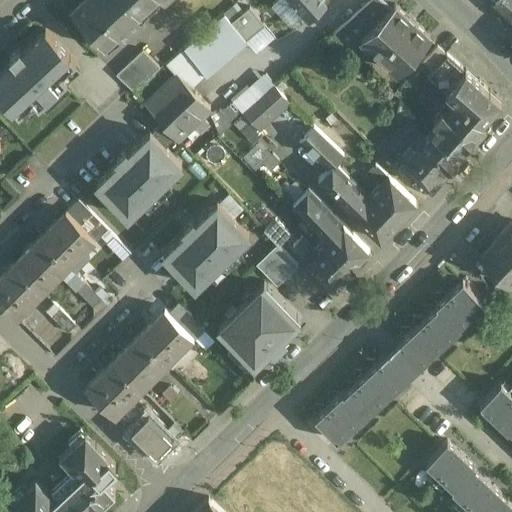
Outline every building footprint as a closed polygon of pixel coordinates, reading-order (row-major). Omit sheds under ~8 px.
[(82,0),(72,10),(107,48),(158,0),(82,0)] [(279,0),(237,0),(223,13),(246,40),(285,6),(279,0)] [(380,0),(370,0),(330,36),(348,52),(361,38),(360,37),(390,8),(380,0)] [(511,0),(493,0),(492,2),(498,8),(496,11),(502,16),(504,13),(511,20),(511,38),(511,39),(511,0)] [(430,35),(395,4),(390,8),(360,37),(361,38),(398,71),(430,35)] [(223,13),(184,47),(206,74),(246,40),(223,13)] [(15,101),(27,115),(79,68),(41,26),(0,62),(0,100),(7,108),(15,101)] [(143,49),(116,74),(133,90),(160,66),(143,49)] [(446,53),(427,75),(446,92),(465,70),(446,53)] [(298,74),(292,68),(274,84),(275,85),(278,88),(285,82),(288,84),(298,74)] [(501,100),(466,69),(465,70),(446,92),(457,102),(481,123),(482,122),(501,100)] [(176,73),(145,102),(178,137),(194,122),(201,130),(207,123),(200,116),(209,108),(176,73)] [(266,75),(235,101),(244,111),(274,84),(266,75)] [(278,88),(275,85),(244,111),(244,112),(258,126),(288,99),(278,88)] [(234,100),(221,111),(231,123),(233,122),(244,112),(244,111),(235,101),(234,100)] [(481,123),(457,102),(447,113),(442,109),(433,120),(438,124),(432,131),(459,153),(485,124),(482,122),(481,123)] [(359,132),(333,108),(320,122),(347,147),(350,144),(365,158),(375,148),(359,132)] [(258,126),(244,112),(233,122),(253,142),(263,132),(258,126)] [(224,227),(183,185),(188,180),(130,120),(125,125),(142,143),(97,187),(87,197),(106,216),(118,205),(122,209),(119,211),(123,215),(125,213),(197,286),(240,244),(224,227)] [(125,125),(80,168),(97,187),(142,143),(125,125)] [(368,195),(334,163),(342,154),(314,126),(300,140),(328,168),(319,178),(353,211),(368,195)] [(382,141),(375,134),(374,135),(365,126),(359,132),(375,148),(382,141)] [(432,131),(424,140),(417,133),(413,138),(401,127),(390,140),(402,150),(397,155),(432,185),(449,165),(453,165),(458,160),(457,156),(459,153),(432,131)] [(269,167),(279,155),(259,139),(249,150),(269,167)] [(308,162),(296,150),(289,157),(301,169),(308,162)] [(416,202),(376,162),(367,170),(374,177),(382,181),(370,193),(399,221),(417,202),(417,201),(416,202)] [(232,219),(191,177),(188,180),(183,185),(224,227),(232,219)] [(370,250),(309,187),(294,202),(327,236),(313,249),(308,242),(301,235),(292,244),(333,286),(370,250)] [(399,221),(370,193),(368,195),(353,211),(381,238),(381,239),(399,221)] [(108,229),(78,198),(66,209),(94,237),(93,238),(96,241),(108,229)] [(94,237),(66,209),(55,220),(54,219),(46,227),(47,228),(40,236),(65,260),(77,248),(80,251),(93,238),(94,237)] [(291,233),(276,218),(264,229),(279,244),(291,233)] [(249,236),(232,219),(224,227),(240,244),(249,236)] [(511,223),(482,255),(504,276),(510,283),(511,282),(511,283),(511,223)] [(40,236),(33,243),(31,241),(23,249),(25,251),(14,261),(39,286),(39,287),(42,290),(42,289),(42,290),(55,276),(52,273),(65,260),(40,236)] [(39,286),(14,261),(7,268),(6,266),(0,272),(0,299),(15,315),(28,303),(25,300),(39,287),(39,286)] [(510,283),(504,276),(492,288),(511,307),(511,283),(511,282),(510,283)] [(393,346),(382,356),(403,379),(415,369),(460,327),(458,325),(484,302),(463,279),(435,304),(437,306),(393,346)] [(102,298),(84,281),(76,289),(93,306),(102,298)] [(264,293),(252,304),(248,300),(235,312),(239,316),(231,323),(260,354),(293,324),(264,293)] [(205,327),(175,298),(165,308),(192,335),(194,337),(205,327)] [(76,323),(59,306),(51,315),(68,331),(76,323)] [(192,335),(165,308),(155,318),(153,316),(144,325),(146,327),(139,334),(164,359),(177,346),(179,349),(192,335)] [(164,359),(139,334),(131,341),(129,340),(121,348),(123,349),(113,359),(138,385),(164,359)] [(382,356),(343,393),(342,392),(314,417),(336,440),(362,415),(363,417),(403,379),(382,356)] [(138,385),(113,359),(106,367),(104,365),(95,373),(97,375),(86,386),(114,413),(127,401),(124,398),(138,385)] [(511,384),(509,388),(502,381),(480,404),(508,431),(510,429),(511,431),(511,384)] [(156,416),(150,411),(139,422),(149,432),(160,421),(176,436),(177,434),(158,415),(156,416)] [(176,436),(160,421),(149,432),(164,447),(176,436)] [(83,472),(53,500),(48,495),(50,492),(37,479),(12,502),(21,511),(93,511),(116,490),(104,477),(115,467),(118,468),(118,464),(115,464),(85,432),(62,455),(75,469),(77,466),(83,472)] [(476,466),(448,440),(426,463),(433,469),(427,475),(441,488),(447,483),(453,489),(452,490),(459,496),(454,502),(464,511),(469,511),(472,509),(475,511),(511,511),(511,503),(474,468),(476,466)] [(224,511),(209,496),(192,511),(224,511)]
